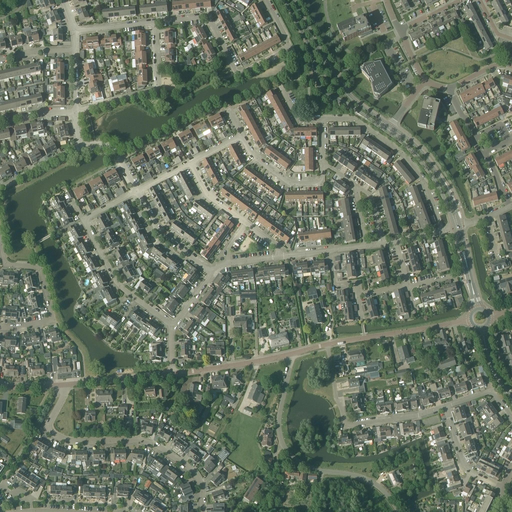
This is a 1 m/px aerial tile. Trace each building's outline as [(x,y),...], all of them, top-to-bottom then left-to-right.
[(41,14),(44,13),(50,10),(49,7),(54,6),(52,0),(43,4),(45,9),(40,11),(41,14)] [(494,9),(500,6),(497,0),(491,3),(494,9)] [(409,3),(402,6),(405,12),(411,8),(409,3)] [(77,11),(79,17),(88,13),(86,8),(88,7),(87,4),(81,7),(82,10),(77,11)] [(250,8),(253,13),(260,9),(257,4),(250,8)] [(467,13),(474,10),(471,4),(464,8),(467,13)] [(497,14),(503,11),(500,6),(494,9),(497,14)] [(260,9),(253,13),(255,18),(262,14),(260,9)] [(50,20),(58,16),(56,11),(51,13),(50,10),(44,13),(45,16),(48,15),(50,20)] [(219,19),(226,15),(223,10),(216,14),(219,19)] [(469,19),(476,15),(474,10),(467,13),(469,19)] [(455,11),(450,14),(453,21),(459,18),(455,11)] [(500,20),(505,17),(503,11),(497,14),(500,20)] [(88,13),(79,17),(81,22),(86,20),(87,23),(94,20),(92,17),(90,18),(88,13)] [(262,14),(255,18),(258,23),(265,19),(262,14)] [(453,21),(450,14),(445,17),(448,23),(453,21)] [(221,24),(228,20),(226,15),(219,19),(221,24)] [(476,15),(469,19),(470,19),(471,18),(473,24),(479,21),(476,15)] [(49,29),(56,27),(55,24),(60,22),(58,16),(50,20),(52,25),(48,26),(49,29)] [(448,23),(445,17),(440,19),(443,26),(448,23)] [(500,20),(502,25),(503,25),(508,22),(505,17),(500,20)] [(265,19),(258,23),(260,28),(268,24),(265,19)] [(341,30),(348,47),(373,36),(366,19),(341,30)] [(443,26),(440,19),(435,22),(438,29),(443,26)] [(224,28),(231,25),(228,20),(221,24),(224,28)] [(476,29),(482,26),(479,21),(473,24),(476,29)] [(438,29),(435,22),(430,25),(433,31),(438,29)] [(226,33),(234,29),(231,25),(224,28),(226,33)] [(433,31),(430,25),(424,27),(428,34),(433,31)] [(479,34),(485,31),(482,26),(476,29),(479,34)] [(53,37),(62,37),(62,31),(57,31),(56,27),(49,29),(49,31),(53,31),(53,37)] [(198,37),(204,34),(202,28),(199,30),(197,27),(194,29),(192,30),(193,33),(195,32),(198,37)] [(428,34),(424,27),(419,30),(423,36),(428,34)] [(165,39),(173,39),(176,39),(176,33),(175,33),(174,29),(166,30),(168,30),(168,33),(165,33),(165,39)] [(229,38),(236,34),(234,29),(226,33),(229,38)] [(34,43),(34,44),(39,42),(39,41),(38,38),(41,37),(39,30),(37,31),(36,30),(34,31),(34,33),(32,34),(34,43)] [(423,36),(419,30),(414,32),(418,39),(423,36)] [(34,43),(32,34),(31,31),(23,33),(24,41),(27,40),(28,44),(34,43)] [(480,40),(487,37),(485,31),(479,34),(481,39),(480,40)] [(135,42),(146,41),(145,35),(144,35),(144,32),(136,32),(136,35),(134,35),(135,42)] [(418,39),(414,32),(409,35),(412,42),(418,39)] [(24,41),(23,33),(22,33),(23,34),(20,34),(20,37),(15,38),(17,46),(22,45),(21,42),(24,41)] [(202,45),(206,43),(205,40),(207,39),(204,34),(198,37),(194,39),(197,44),(199,43),(200,46),(202,45)] [(229,38),(231,43),(239,39),(238,38),(236,34),(229,38)] [(6,37),(8,45),(11,44),(11,48),(17,46),(15,38),(14,35),(6,37)] [(110,37),(112,48),(111,45),(115,44),(115,47),(122,46),(121,37),(121,39),(117,39),(116,36),(110,37)] [(277,36),(272,38),(276,46),(281,43),(277,36)] [(53,37),(53,42),(50,42),(50,45),(57,45),(57,42),(62,42),(62,37),(53,37)] [(110,37),(104,37),(105,41),(102,41),(102,47),(106,47),(106,48),(112,48),(110,37)] [(483,46),(490,42),(487,37),(480,40),(483,46)] [(102,47),(102,41),(99,41),(98,38),(92,39),(93,46),(94,49),(97,49),(97,48),(102,47)] [(276,46),(272,38),(267,41),(271,48),(276,46)] [(93,46),(92,39),(86,39),(87,41),(83,41),(84,50),(90,49),(90,47),(93,46)] [(176,39),(173,39),(165,39),(165,45),(168,45),(168,48),(175,48),(175,45),(176,45),(176,39)] [(146,41),(135,42),(135,51),(143,50),(143,47),(146,47),(146,41)] [(271,48),(267,41),(262,43),(266,51),(271,48)] [(483,46),(486,51),(493,48),(490,42),(483,46)] [(206,53),(213,49),(210,44),(207,45),(206,43),(202,45),(200,46),(201,49),(203,48),(206,53)] [(266,51),(262,43),(258,46),(261,53),(266,51)] [(261,53),(258,46),(253,48),(257,56),(261,53)] [(175,48),(168,48),(169,51),(166,51),(166,57),(174,57),(177,57),(177,51),(175,51),(175,48)] [(257,56),(253,48),(248,51),(252,58),(257,56)] [(213,50),(213,49),(206,53),(202,55),(204,61),(207,59),(209,62),(214,59),(213,56),(216,55),(215,53),(215,52),(214,50),(213,50)] [(136,60),(146,59),(146,53),(143,53),(143,50),(135,51),(136,60)] [(252,58),(248,51),(243,53),(247,61),(252,58)] [(247,61),(243,53),(238,56),(242,63),(247,61)] [(177,57),(174,57),(166,57),(166,63),(169,63),(169,66),(176,66),(176,63),(177,63),(177,57)] [(56,70),(63,70),(63,64),(62,64),(62,59),(51,60),(51,64),(50,65),(50,69),(50,70),(56,70)] [(136,69),(144,68),(144,65),(147,65),(146,59),(136,60),(136,69)] [(85,73),(86,72),(94,70),(93,67),(96,66),(94,61),(87,61),(88,66),(84,67),(85,73)] [(375,64),(364,66),(364,67),(363,70),(363,69),(363,70),(362,72),(362,73),(369,81),(370,80),(371,80),(374,84),(372,85),(371,85),(374,96),(375,96),(377,96),(377,97),(377,96),(380,97),(380,98),(388,90),(392,86),(392,85),(392,86),(390,83),(391,82),(388,76),(388,74),(387,72),(386,72),(383,66),(382,67),(381,64),(375,65),(375,64)] [(139,71),(139,77),(147,77),(147,71),(144,71),(144,68),(136,69),(137,68),(137,72),(139,71)] [(92,80),(98,79),(102,78),(101,75),(95,76),(94,70),(86,72),(85,73),(86,79),(91,77),(92,80)] [(54,85),(61,85),(61,82),(64,82),(64,76),(56,76),(56,82),(54,82),(54,85)] [(508,85),(511,78),(505,76),(502,83),(508,85)] [(147,77),(139,77),(138,77),(138,86),(139,86),(142,86),(145,86),(145,83),(147,83),(147,77)] [(91,90),(101,87),(99,82),(103,81),(102,78),(98,79),(92,80),(92,83),(89,84),(91,90)] [(120,91),(126,89),(125,86),(129,86),(127,79),(124,80),(123,79),(118,80),(118,83),(120,91)] [(492,80),(486,83),(490,89),(495,87),(492,80)] [(120,91),(118,83),(113,85),(112,83),(109,84),(110,86),(113,85),(114,92),(120,91)] [(486,83),(481,85),(484,91),(485,92),(490,89),(486,83)] [(53,94),(64,94),(64,88),(61,88),(61,85),(54,85),(53,85),(53,94)] [(485,92),(484,91),(481,85),(470,91),(474,99),(476,98),(477,100),(484,96),(483,94),(485,93),(485,92)] [(91,90),(92,96),(95,95),(96,98),(103,96),(102,93),(101,87),(91,90)] [(269,100),(276,96),(273,91),(266,95),(269,100)] [(474,99),(470,91),(465,94),(459,96),(464,104),(466,103),(467,105),(474,102),(473,100),(474,99)] [(64,100),(64,94),(53,94),(53,100),(53,106),(61,106),(61,100),(64,100)] [(271,105),(278,101),(277,98),(276,96),(269,100),(271,105)] [(425,100),(418,127),(426,129),(434,130),(440,103),(425,100)] [(274,109),(281,106),(280,104),(278,101),(271,105),(274,109)] [(240,115),(248,111),(245,106),(238,110),(240,113),(239,113),(240,115)] [(276,114),(284,110),(281,106),(274,109),(276,114)] [(500,108),(495,110),(498,117),(504,114),(500,108)] [(279,119),(286,115),(284,110),(276,114),(279,119)] [(498,117),(495,110),(489,113),(493,120),(498,117)] [(243,120),(251,116),(248,111),(240,115),(241,117),(242,117),(243,120)] [(493,120),(489,113),(484,116),(488,123),(493,120)] [(219,115),(214,118),(218,126),(223,123),(219,115)] [(282,124),(289,120),(286,115),(279,119),(282,124)] [(245,125),(253,121),(251,116),(243,120),(245,122),(244,123),(245,125)] [(488,123),(484,116),(479,119),(482,125),(488,123)] [(218,126),(214,118),(208,120),(212,129),(218,126)] [(482,125),(479,119),(473,121),(477,128),(482,125)] [(284,128),(291,125),(289,120),(282,124),(284,128)] [(249,129),(256,125),(253,121),(245,125),(246,127),(247,126),(249,129)] [(453,130),(459,127),(456,121),(450,125),(453,130)] [(38,135),(47,133),(45,127),(42,128),(41,123),(36,124),(38,135)] [(204,123),(199,125),(203,134),(209,131),(204,123)] [(38,135),(36,124),(30,125),(31,130),(29,131),(30,137),(33,137),(33,136),(38,135)] [(60,134),(69,132),(68,126),(63,127),(63,124),(55,126),(55,129),(57,129),(58,134),(60,134)] [(203,134),(199,125),(193,128),(198,137),(203,134)] [(250,134),(258,130),(256,125),(249,129),(250,132),(249,132),(250,134)] [(291,125),(284,128),(287,133),(290,131),(291,134),(295,133),(295,130),(294,130),(291,125)] [(30,137),(29,131),(26,131),(25,126),(19,128),(21,136),(26,135),(27,138),(30,137)] [(455,136),(462,132),(459,127),(453,130),(455,136)] [(12,134),(13,141),(16,140),(16,139),(19,139),(18,137),(21,136),(19,128),(14,129),(15,134),(12,134)] [(3,132),(4,140),(10,139),(10,142),(13,141),(12,134),(9,135),(8,130),(3,132)] [(189,130),(184,133),(188,142),(191,140),(193,144),(197,142),(195,138),(194,138),(189,130)] [(254,139),(261,135),(258,130),(250,134),(251,136),(252,136),(254,139)] [(300,138),(300,130),(295,130),(295,133),(291,134),(290,138),(300,138)] [(60,134),(57,134),(59,143),(67,141),(66,138),(70,137),(69,132),(60,134)] [(455,136),(458,141),(459,140),(465,137),(462,132),(455,136)] [(188,142),(184,133),(178,136),(183,144),(188,142)] [(47,145),(51,153),(56,150),(54,146),(56,144),(52,135),(49,136),(52,143),(47,145)] [(255,144),(263,140),(261,135),(254,139),(255,141),(254,142),(255,144)] [(465,137),(459,140),(458,141),(457,142),(458,144),(456,145),(459,152),(461,151),(462,153),(464,152),(470,149),(468,144),(471,143),(469,140),(467,142),(465,137)] [(367,148),(371,141),(366,138),(362,145),(367,148)] [(172,140),(167,143),(171,151),(172,153),(177,151),(175,148),(177,148),(176,146),(178,145),(176,142),(174,143),(172,140)] [(265,148),(267,145),(266,145),(263,140),(255,144),(256,146),(257,145),(259,148),(262,146),(265,148)] [(372,152),(376,145),(371,141),(367,148),(372,152)] [(168,152),(171,151),(167,143),(161,145),(165,153),(164,154),(166,158),(170,156),(168,152)] [(51,153),(47,145),(42,148),(41,145),(38,146),(41,152),(44,151),(46,155),(51,153)] [(227,155),(238,150),(235,145),(227,149),(229,152),(226,153),(227,155)] [(265,148),(261,153),(264,155),(264,153),(267,155),(266,156),(268,158),(274,150),(267,145),(265,148)] [(377,155),(381,148),(376,145),(372,152),(377,155)] [(31,150),(32,153),(36,161),(41,158),(39,154),(41,152),(38,146),(34,149),(34,151),(32,152),(31,150)] [(157,148),(152,150),(156,159),(162,156),(157,148)] [(382,158),(386,152),(381,148),(377,155),(382,158)] [(23,154),(26,160),(29,159),(32,164),(37,162),(36,161),(32,153),(31,150),(30,150),(31,151),(26,153),(23,154)] [(156,159),(152,150),(146,153),(151,162),(156,159)] [(232,159),(241,154),(238,150),(227,155),(228,157),(231,156),(232,159)] [(274,150),(268,158),(270,159),(271,158),(273,160),(278,154),(274,150)] [(333,159),(338,162),(343,156),(337,152),(333,159)] [(382,158),(386,162),(386,163),(389,165),(392,160),(389,158),(391,155),(386,152),(382,158)] [(23,154),(21,156),(22,159),(17,161),(21,169),(26,166),(24,162),(26,160),(23,154)] [(232,165),(243,159),(241,154),(232,159),(234,162),(231,163),(232,165)] [(278,154),(273,160),(276,162),(275,163),(277,164),(282,157),(278,154)] [(509,161),(506,154),(500,157),(504,164),(509,161)] [(143,155),(137,158),(141,167),(147,164),(143,155)] [(471,170),(472,169),(479,166),(477,162),(479,160),(478,158),(475,159),(473,155),(467,158),(466,159),(465,159),(466,161),(464,162),(468,169),(470,168),(471,170)] [(343,156),(338,162),(343,166),(347,159),(343,156)] [(282,167),(287,160),(282,157),(277,164),(279,166),(279,165),(282,167)] [(504,164),(500,157),(495,160),(498,167),(504,164)] [(22,170),(21,169),(17,161),(16,158),(8,162),(11,168),(14,167),(17,172),(22,170)] [(141,167),(137,158),(132,161),(136,169),(141,167)] [(204,167),(215,162),(214,160),(212,161),(210,158),(202,162),(204,167)] [(232,165),(233,166),(236,165),(237,168),(246,164),(243,159),(232,165)] [(347,159),(343,166),(348,169),(352,162),(347,159)] [(362,163),(369,167),(371,163),(364,159),(362,163)] [(287,160),(282,167),(284,168),(284,169),(286,171),(291,163),(287,160)] [(397,171),(403,166),(399,161),(393,166),(397,171)] [(1,166),(6,177),(7,178),(12,175),(9,170),(11,168),(8,162),(1,166)] [(207,172),(215,168),(213,165),(216,164),(215,162),(204,167),(207,172)] [(352,162),(348,169),(353,173),(358,166),(352,162)] [(401,176),(407,171),(403,166),(397,171),(401,176)] [(475,174),(482,171),(479,166),(472,169),(475,174)] [(245,180),(252,170),(248,167),(242,174),(245,176),(243,178),(245,180)] [(355,176),(360,180),(365,173),(366,170),(361,167),(355,176)] [(373,172),(380,177),(383,172),(376,167),(373,172)] [(209,177),(220,171),(219,170),(217,171),(215,168),(207,172),(209,177)] [(115,170),(110,173),(114,181),(116,184),(121,181),(115,170)] [(251,181),(257,173),(252,170),(245,180),(247,181),(248,179),(251,181)] [(212,182),(222,176),(220,177),(218,174),(221,173),(220,171),(209,177),(212,182)] [(405,180),(411,175),(407,171),(401,176),(405,180)] [(475,174),(478,180),(485,176),(482,171),(475,174)] [(179,181),(187,177),(184,172),(176,176),(179,181)] [(114,181),(110,173),(104,176),(109,184),(114,181)] [(254,186),(261,176),(257,173),(251,181),(254,183),(252,185),(254,186)] [(365,173),(360,180),(365,183),(370,176),(365,173)] [(405,180),(409,185),(415,180),(411,175),(405,180)] [(223,178),(222,176),(212,182),(214,187),(223,182),(221,179),(223,178)] [(260,187),(265,180),(261,176),(254,186),(255,187),(257,185),(260,187)] [(370,176),(365,183),(370,186),(375,180),(370,176)] [(181,186),(189,182),(187,177),(179,181),(181,186)] [(100,178),(94,181),(99,189),(103,187),(104,190),(108,189),(105,184),(104,185),(100,178)] [(262,192),(270,183),(265,180),(260,187),(262,189),(261,191),(262,192)] [(375,180),(370,186),(375,190),(380,183),(375,180)] [(99,189),(94,181),(89,184),(93,192),(99,189)] [(339,191),(344,184),(341,181),(340,182),(339,181),(337,183),(335,181),(331,187),(333,189),(333,190),(338,193),(339,191)] [(184,191),(192,186),(189,182),(181,186),(184,191)] [(268,194),(274,186),(270,183),(262,192),(264,194),(266,192),(268,194)] [(344,184),(339,191),(344,194),(343,196),(346,198),(350,192),(347,190),(349,188),(347,187),(348,186),(344,184)] [(85,186),(79,189),(84,197),(89,195),(85,186)] [(194,191),(192,186),(184,191),(186,196),(194,191)] [(224,197),(231,188),(230,186),(228,189),(225,186),(220,194),(224,197)] [(271,199),(278,189),(274,186),(268,194),(271,196),(269,198),(271,199)] [(411,196),(419,193),(416,187),(413,188),(412,186),(406,189),(408,193),(410,192),(411,196)] [(151,196),(159,192),(156,187),(148,191),(151,196)] [(229,200),(234,193),(231,191),(233,189),(231,188),(224,197),(229,200)] [(378,190),(380,196),(387,194),(386,188),(378,190)] [(84,197),(79,189),(74,192),(78,200),(84,197)] [(271,199),(273,200),(274,198),(277,200),(283,193),(278,189),(271,199)] [(194,191),(186,196),(189,200),(197,196),(194,191)] [(153,201),(161,196),(159,192),(151,196),(153,201)] [(233,204),(240,194),(238,193),(237,195),(234,193),(229,200),(233,204)] [(414,201),(421,199),(419,193),(411,196),(414,201)] [(490,195),(492,202),(498,200),(496,193),(490,195)] [(237,207),(243,199),(240,197),(242,195),(240,194),(233,204),(237,207)] [(156,205),(164,201),(161,196),(153,201),(156,205)] [(56,211),(57,210),(64,207),(62,203),(65,202),(62,197),(54,201),(56,206),(55,207),(57,210),(56,211)] [(242,210),(249,201),(247,199),(246,201),(243,199),(237,207),(242,210)] [(414,207),(420,205),(423,204),(421,199),(414,201),(416,207),(414,207)] [(158,210),(167,206),(164,201),(156,205),(158,210)] [(197,211),(203,204),(198,201),(193,208),(197,211)] [(246,213),(251,206),(249,204),(250,202),(249,201),(242,210),(246,213)] [(126,213),(133,209),(130,204),(129,205),(128,202),(118,207),(119,210),(123,208),(126,213)] [(202,215),(207,207),(203,204),(197,211),(202,215)] [(423,204),(420,205),(414,207),(415,210),(413,210),(416,218),(418,217),(418,219),(424,217),(427,216),(423,204)] [(161,215),(169,211),(167,206),(158,210),(161,215)] [(250,217),(257,207),(256,206),(254,208),(251,206),(246,213),(250,217)] [(64,207),(57,210),(56,211),(61,219),(71,213),(68,208),(66,209),(64,207)] [(206,218),(211,211),(207,207),(202,215),(206,218)] [(250,217),(255,220),(260,212),(257,210),(259,208),(257,207),(250,217)] [(133,209),(126,213),(123,214),(125,219),(127,218),(129,221),(134,218),(133,215),(136,214),(133,209)] [(164,220),(172,216),(169,211),(161,215),(164,220)] [(216,214),(211,211),(206,218),(210,221),(216,214)] [(71,213),(61,219),(63,218),(65,222),(63,223),(65,226),(63,227),(63,228),(75,222),(73,218),(71,213)] [(97,222),(100,227),(107,223),(110,221),(106,214),(98,218),(99,221),(97,222)] [(261,224),(266,217),(268,215),(266,214),(265,216),(262,214),(256,221),(261,224)] [(174,220),(172,216),(164,220),(166,225),(174,220)] [(427,216),(424,217),(418,219),(419,221),(417,222),(420,229),(422,228),(423,230),(431,227),(427,216)] [(496,219),(500,230),(508,228),(508,226),(510,225),(508,218),(506,218),(505,216),(496,219)] [(265,228),(272,218),(271,217),(269,219),(266,217),(261,224),(265,228)] [(131,230),(141,224),(138,219),(136,221),(134,218),(129,221),(130,224),(128,225),(131,230)] [(265,228),(269,231),(275,223),(272,221),(274,219),(272,218),(265,228)] [(344,219),(342,219),(343,222),(341,222),(342,230),(344,229),(345,231),(353,230),(351,218),(344,219)] [(227,221),(224,225),(231,231),(233,229),(232,228),(234,226),(227,221)] [(170,229),(175,232),(180,225),(176,222),(170,229)] [(110,228),(107,223),(100,227),(102,232),(105,230),(106,233),(112,230),(110,227),(110,228)] [(275,223),(269,231),(274,234),(281,224),(279,223),(278,225),(275,223)] [(141,224),(131,230),(134,228),(136,233),(135,233),(137,236),(143,233),(141,230),(144,229),(141,224)] [(278,237),(284,230),(281,228),(282,226),(281,224),(274,234),(278,237)] [(70,232),(73,236),(81,232),(78,227),(77,228),(76,227),(75,225),(68,229),(69,232),(70,232)] [(180,225),(175,232),(179,235),(185,228),(180,225)] [(231,231),(224,225),(221,230),(227,235),(229,232),(230,233),(231,231)] [(184,239),(189,231),(185,228),(179,235),(184,239)] [(508,228),(500,230),(503,242),(509,240),(511,239),(511,237),(511,232),(511,229),(509,230),(508,228)] [(397,229),(390,231),(391,237),(398,235),(397,229)] [(108,242),(115,238),(113,233),(112,230),(106,233),(108,236),(105,237),(108,242)] [(227,235),(221,230),(218,234),(225,240),(228,235),(227,235)] [(282,241),(289,231),(288,230),(286,232),(284,230),(278,237),(282,241)] [(353,230),(345,231),(345,233),(343,234),(344,241),(346,241),(347,243),(356,242),(353,230)] [(188,242),(193,235),(189,231),(184,239),(188,242)] [(289,231),(282,241),(287,244),(292,236),(290,234),(291,232),(289,231)] [(81,232),(73,236),(75,241),(74,242),(76,245),(82,241),(80,239),(84,237),(81,232)] [(143,233),(137,236),(138,239),(139,239),(142,243),(139,245),(142,243),(149,239),(146,234),(144,236),(143,233)] [(225,240),(218,234),(214,238),(222,244),(225,240)] [(193,235),(188,242),(192,245),(198,238),(193,235)] [(115,238),(108,242),(110,247),(113,246),(114,248),(120,245),(119,242),(118,243),(115,238)] [(222,244),(214,238),(211,243),(219,248),(220,247),(219,246),(221,243),(222,244)] [(149,239),(142,243),(139,245),(141,250),(143,249),(146,253),(151,248),(149,246),(152,244),(149,239)] [(511,241),(511,239),(509,240),(503,242),(506,254),(511,252),(511,241)] [(82,241),(76,245),(74,245),(78,253),(89,247),(86,243),(83,244),(82,241)] [(219,248),(211,243),(208,247),(214,252),(216,249),(217,250),(219,248)] [(154,259),(156,256),(161,249),(156,246),(153,250),(151,248),(146,253),(149,255),(149,257),(154,259)] [(89,247),(78,253),(82,261),(84,260),(90,257),(89,254),(92,252),(89,247)] [(214,252),(208,247),(205,251),(212,257),(213,255),(212,254),(214,252)] [(115,255),(117,260),(125,256),(122,251),(123,251),(122,248),(116,251),(117,254),(115,255)] [(408,256),(416,254),(415,248),(407,250),(408,256)] [(156,256),(154,259),(157,263),(159,262),(161,264),(166,257),(164,255),(165,253),(161,249),(156,256)] [(212,257),(205,251),(201,256),(208,261),(210,258),(211,259),(212,257)] [(376,266),(379,266),(385,264),(382,252),(373,254),(374,257),(372,257),(374,265),(376,264),(376,266)] [(438,261),(441,260),(446,258),(445,253),(438,255),(439,260),(438,260),(438,261)] [(125,256),(117,260),(120,265),(122,264),(124,266),(130,263),(128,260),(127,261),(125,256)] [(168,269),(170,266),(175,260),(170,256),(169,259),(166,257),(161,264),(168,269)] [(90,257),(84,260),(86,263),(87,262),(89,267),(97,263),(95,258),(92,259),(90,257)] [(441,260),(438,261),(438,263),(436,263),(438,271),(440,270),(441,272),(450,270),(446,258),(441,260)] [(499,261),(502,270),(509,268),(507,259),(499,261)] [(175,260),(170,266),(174,270),(173,270),(176,272),(179,268),(180,267),(177,265),(179,263),(175,260)] [(130,263),(124,266),(125,269),(123,270),(125,275),(135,270),(134,266),(134,263),(133,261),(130,263)] [(492,273),(502,270),(499,261),(490,264),(492,273)] [(320,275),(320,272),(319,262),(313,263),(313,266),(310,266),(311,273),(315,273),(315,275),(316,276),(320,275)] [(320,272),(328,271),(328,264),(324,265),(324,262),(319,262),(320,272)] [(97,263),(89,267),(92,272),(91,272),(92,275),(95,274),(93,271),(100,268),(97,263)] [(303,274),(301,264),(296,265),(296,268),(293,268),(294,275),(303,274)] [(311,273),(310,266),(307,267),(307,264),(301,264),(303,274),(311,273)] [(280,277),(281,277),(289,276),(288,269),(285,269),(285,266),(279,267),(280,277)] [(419,266),(412,268),(413,274),(421,272),(419,266)] [(190,270),(186,274),(195,281),(199,277),(197,275),(198,272),(193,268),(191,271),(190,270)] [(154,274),(160,279),(164,274),(157,269),(154,274)] [(264,279),(263,269),(258,270),(258,273),(255,273),(256,280),(264,279)] [(135,270),(125,275),(128,280),(131,279),(132,281),(138,278),(136,276),(138,275),(136,270),(135,270)] [(95,274),(92,275),(94,278),(95,278),(97,282),(105,278),(103,273),(100,275),(98,272),(95,274)] [(2,286),(8,286),(9,274),(3,273),(3,276),(0,276),(0,282),(2,283),(2,286)] [(221,275),(218,280),(226,286),(226,285),(227,287),(230,283),(229,282),(231,279),(230,278),(231,276),(227,273),(226,275),(225,275),(223,277),(221,275)] [(9,274),(8,286),(8,285),(14,285),(14,284),(17,284),(17,277),(14,277),(14,274),(9,274)] [(195,281),(186,274),(183,278),(185,280),(183,282),(188,286),(190,284),(192,285),(195,281)] [(26,279),(27,285),(35,283),(34,277),(31,278),(31,275),(24,276),(25,280),(26,279)] [(381,278),(383,284),(390,281),(388,275),(381,278)] [(105,278),(97,282),(97,283),(96,284),(98,288),(97,288),(96,289),(95,290),(96,292),(97,293),(109,286),(107,283),(108,283),(105,278)] [(139,288),(143,291),(148,284),(144,281),(145,280),(142,278),(137,284),(140,286),(139,288)] [(511,278),(500,282),(502,289),(503,289),(504,295),(508,294),(511,292),(511,286),(511,278)] [(226,286),(218,280),(214,284),(217,286),(215,288),(220,292),(226,286)] [(188,286),(183,282),(181,285),(179,284),(176,288),(178,290),(185,295),(189,290),(186,289),(188,286)] [(35,283),(27,285),(28,290),(27,290),(28,293),(34,292),(34,289),(37,288),(35,283)] [(148,284),(143,291),(148,294),(149,292),(152,294),(156,288),(153,287),(148,284)] [(449,286),(451,294),(452,298),(462,295),(459,285),(456,286),(455,284),(449,286)] [(449,286),(443,287),(444,290),(445,295),(446,295),(451,294),(449,286)] [(100,292),(104,300),(106,299),(114,294),(111,289),(111,290),(109,287),(100,292)] [(185,295),(178,290),(176,288),(171,295),(178,300),(180,298),(182,299),(185,295)] [(220,292),(215,288),(213,291),(211,289),(207,293),(215,299),(220,292)] [(394,293),(396,299),(403,296),(402,290),(394,293)] [(444,290),(438,291),(440,299),(446,298),(446,295),(445,295),(444,290)] [(215,299),(207,293),(204,298),(214,305),(215,303),(213,302),(215,299)] [(426,295),(429,302),(429,303),(429,304),(429,305),(435,303),(432,293),(426,295)] [(114,294),(106,299),(104,300),(106,299),(108,303),(106,304),(108,307),(117,302),(116,300),(117,299),(114,294)] [(40,303),(39,298),(36,299),(35,295),(29,297),(29,300),(29,301),(28,302),(28,303),(29,306),(32,305),(40,303)] [(178,300),(171,295),(169,297),(171,299),(168,304),(175,309),(178,304),(176,302),(178,300)] [(429,302),(426,295),(420,296),(423,306),(429,305),(429,304),(429,303),(429,302)] [(214,305),(204,298),(201,302),(209,308),(211,305),(212,306),(214,305)] [(366,302),(367,308),(375,306),(373,300),(366,302)] [(314,307),(318,325),(323,323),(320,309),(321,309),(326,308),(325,301),(320,302),(321,306),(320,306),(314,307)] [(40,303),(32,305),(33,310),(32,311),(33,314),(39,313),(38,310),(41,309),(40,303)] [(175,309),(168,304),(165,308),(164,307),(162,310),(167,314),(169,311),(172,313),(175,309)] [(10,319),(11,307),(5,307),(5,309),(2,309),(2,316),(5,316),(5,319),(10,319)] [(10,319),(16,320),(16,317),(19,317),(20,310),(17,310),(17,308),(11,307),(10,319)] [(88,311),(82,307),(79,311),(85,315),(88,311)] [(197,312),(205,318),(208,320),(214,313),(205,307),(203,309),(201,308),(197,312)] [(318,325),(314,307),(305,309),(307,319),(311,318),(313,326),(318,325)] [(407,308),(399,310),(396,311),(397,317),(408,314),(407,308)] [(132,324),(133,325),(135,322),(141,314),(136,311),(134,314),(131,312),(127,318),(129,320),(129,321),(130,322),(130,323),(131,324),(132,324)] [(116,317),(111,314),(110,316),(106,313),(106,312),(101,319),(105,323),(104,323),(105,325),(108,328),(110,325),(116,317)] [(205,318),(197,312),(194,317),(196,318),(195,321),(200,325),(203,322),(204,323),(206,320),(205,319),(205,318)] [(377,312),(369,314),(370,320),(378,318),(377,312)] [(145,317),(141,314),(135,322),(140,325),(139,326),(142,328),(140,329),(141,329),(146,322),(143,320),(145,317)] [(116,317),(110,325),(115,328),(114,329),(117,331),(122,323),(120,321),(116,317)] [(235,328),(243,328),(243,325),(247,325),(247,319),(235,320),(235,328)] [(243,328),(243,334),(251,334),(251,319),(247,319),(247,325),(243,325),(243,328)] [(145,323),(141,329),(147,334),(149,332),(155,324),(150,321),(148,325),(145,323)] [(200,325),(195,321),(193,323),(190,321),(187,326),(195,332),(200,325)] [(155,324),(149,332),(147,334),(148,334),(149,332),(154,335),(153,336),(156,338),(161,330),(159,329),(159,328),(155,324)] [(195,332),(187,326),(184,330),(186,332),(184,334),(190,339),(195,332)] [(128,336),(131,338),(134,332),(129,329),(124,338),(126,340),(128,336)] [(261,331),(258,332),(259,339),(266,337),(265,331),(264,329),(261,330),(261,331)] [(54,330),(49,331),(52,343),(52,342),(56,341),(57,339),(60,338),(58,332),(58,330),(55,331),(54,330)] [(52,343),(49,331),(44,332),(44,335),(41,335),(43,345),(47,344),(47,343),(46,340),(51,339),(52,343)] [(435,345),(448,342),(445,331),(439,332),(441,338),(434,340),(435,345)] [(277,334),(280,347),(289,345),(286,332),(277,334)] [(35,334),(29,335),(31,344),(32,346),(36,345),(37,343),(40,343),(38,336),(35,337),(35,334)] [(280,347),(277,334),(269,337),(272,349),(280,347)] [(32,346),(31,344),(29,335),(24,337),(24,339),(21,340),(22,342),(20,343),(20,348),(22,348),(23,346),(26,346),(26,347),(27,348),(32,346)] [(499,338),(502,349),(506,348),(507,354),(511,352),(511,347),(511,346),(510,346),(508,340),(511,339),(510,335),(507,336),(499,338)] [(4,346),(10,346),(10,338),(5,338),(5,341),(2,340),(1,347),(4,347),(4,346)] [(10,338),(10,346),(10,350),(15,350),(15,348),(18,348),(19,342),(16,341),(16,338),(10,338)] [(460,341),(465,353),(471,351),(469,346),(471,345),(469,339),(467,340),(466,339),(460,341)] [(181,346),(181,351),(191,351),(191,342),(184,343),(184,346),(181,346)] [(450,348),(448,342),(435,345),(438,354),(443,353),(442,350),(450,348)] [(152,347),(153,353),(162,352),(162,347),(161,347),(160,344),(151,344),(151,348),(152,347)] [(210,357),(216,356),(216,346),(207,347),(207,354),(210,354),(210,357)] [(216,346),(216,356),(222,356),(221,353),(225,353),(224,346),(216,346)] [(398,349),(401,361),(409,359),(406,347),(398,349)] [(362,350),(348,353),(350,364),(364,361),(362,350)] [(191,351),(181,351),(182,357),(185,357),(185,360),(192,360),(191,351)] [(162,352),(153,353),(153,358),(152,358),(152,361),(161,361),(161,358),(162,358),(162,352)] [(64,373),(63,365),(57,365),(57,358),(52,359),(53,366),(53,368),(57,367),(57,374),(64,373)] [(440,362),(440,363),(436,364),(438,371),(456,365),(454,358),(440,362)] [(11,376),(12,367),(8,367),(8,364),(3,364),(4,360),(1,360),(0,367),(3,367),(5,367),(5,371),(3,371),(3,373),(5,373),(5,376),(11,376)] [(38,376),(37,367),(33,367),(32,364),(29,364),(29,361),(26,361),(26,368),(29,368),(30,374),(31,374),(31,376),(38,376)] [(64,373),(71,373),(71,370),(73,370),(73,371),(76,371),(76,363),(73,363),(73,364),(70,364),(63,365),(64,373)] [(378,363),(366,365),(368,373),(379,371),(378,363)] [(44,366),(37,367),(38,376),(45,375),(44,372),(47,372),(47,373),(50,373),(49,365),(46,366),(44,366)] [(19,368),(12,367),(11,376),(18,376),(18,374),(21,374),(21,375),(24,376),(25,368),(21,368),(19,368)] [(396,372),(397,373),(398,378),(407,376),(406,370),(396,372)] [(241,373),(237,373),(237,374),(233,375),(232,376),(232,380),(231,380),(232,385),(242,384),(241,373)] [(481,378),(476,380),(479,388),(484,386),(483,381),(485,380),(483,373),(480,373),(481,378)] [(466,378),(468,384),(471,383),(473,390),(479,388),(476,380),(472,381),(470,377),(466,378)] [(462,393),(460,385),(455,386),(454,382),(453,382),(452,378),(450,379),(451,383),(450,383),(452,389),(455,388),(457,395),(462,393)] [(468,384),(466,378),(462,379),(464,384),(460,385),(462,393),(468,391),(466,385),(468,384)] [(358,379),(348,381),(350,389),(358,388),(359,391),(365,390),(364,383),(359,384),(358,379)] [(452,389),(450,383),(446,384),(446,386),(444,387),(444,390),(443,390),(446,398),(451,397),(449,390),(452,389)] [(189,397),(202,399),(202,395),(197,394),(198,385),(191,384),(189,397)] [(254,385),(248,399),(260,405),(264,396),(260,394),(263,388),(254,385)] [(155,388),(145,389),(145,396),(149,396),(149,397),(152,397),(152,398),(156,397),(155,388)] [(446,398),(443,390),(438,392),(440,400),(446,398)] [(96,404),(104,404),(104,391),(96,391),(96,404)] [(104,391),(104,404),(113,404),(112,391),(104,391)] [(228,402),(233,404),(235,400),(227,395),(227,394),(226,394),(223,399),(224,400),(228,402)] [(432,394),(426,395),(430,405),(433,404),(435,403),(432,394)] [(352,405),(363,404),(361,395),(355,396),(356,399),(352,400),(352,402),(352,405)] [(430,405),(426,395),(419,398),(420,404),(423,403),(424,407),(426,406),(427,406),(430,405)] [(403,411),(401,398),(395,398),(396,401),(393,402),(394,408),(396,407),(397,411),(400,411),(403,411)] [(411,405),(410,399),(402,401),(401,398),(403,411),(406,410),(409,409),(408,406),(411,405)] [(420,404),(419,398),(410,399),(411,405),(411,409),(417,408),(417,404),(420,404)] [(18,399),(17,414),(26,415),(27,400),(18,399)] [(394,408),(393,402),(384,403),(386,413),(389,413),(389,412),(392,412),(391,408),(394,408)] [(386,413),(384,403),(376,405),(376,406),(377,411),(379,410),(380,414),(383,413),(383,414),(386,413)] [(487,414),(494,408),(495,408),(491,403),(487,406),(485,403),(476,409),(479,412),(483,409),(487,414)] [(364,413),(363,404),(352,405),(353,409),(354,411),(357,411),(358,414),(364,413)] [(456,416),(465,414),(463,408),(467,407),(467,404),(461,406),(461,408),(455,411),(456,416)] [(128,406),(119,406),(119,412),(123,412),(123,416),(127,416),(127,412),(128,412),(128,406)] [(208,407),(202,418),(204,419),(210,408),(208,407)] [(484,419),(487,424),(493,420),(491,417),(497,413),(494,408),(487,414),(485,415),(486,418),(484,419)] [(95,412),(86,412),(86,418),(87,418),(87,422),(91,422),(91,417),(95,417),(95,412)] [(466,422),(472,420),(471,418),(467,419),(465,414),(456,416),(458,422),(465,420),(466,422)] [(253,424),(239,418),(234,429),(249,435),(253,424)] [(493,420),(487,424),(489,426),(493,431),(504,422),(500,418),(495,422),(493,420)] [(146,433),(149,420),(148,420),(146,420),(144,421),(141,432),(146,433)] [(149,420),(146,433),(152,434),(154,427),(156,428),(158,422),(149,420)] [(472,420),(466,422),(467,425),(460,427),(462,433),(470,430),(468,424),(473,423),(472,420)] [(23,430),(24,421),(15,421),(14,423),(14,429),(23,430)] [(412,424),(408,425),(409,434),(414,433),(414,434),(418,434),(417,433),(420,432),(420,427),(417,427),(416,422),(412,423),(412,424)] [(163,440),(169,428),(165,426),(164,426),(163,426),(163,425),(161,424),(157,431),(160,433),(158,437),(163,440)] [(409,434),(408,425),(403,426),(403,424),(399,425),(400,430),(397,430),(398,437),(404,436),(404,434),(409,434)] [(433,431),(435,435),(443,433),(442,428),(443,427),(442,424),(431,427),(432,431),(433,431)] [(398,437),(397,430),(394,431),(393,425),(389,426),(390,428),(385,428),(386,437),(391,436),(391,438),(398,437)] [(386,437),(385,428),(380,429),(380,427),(376,428),(377,433),(374,433),(375,440),(381,439),(381,438),(386,437)] [(163,440),(168,442),(172,436),(174,437),(177,432),(174,430),(172,434),(168,431),(169,428),(163,440)] [(174,447),(178,450),(184,442),(185,441),(186,439),(182,436),(181,434),(183,430),(181,429),(178,433),(175,438),(178,441),(174,447)] [(472,436),(470,430),(462,433),(463,438),(470,436),(471,439),(477,437),(478,437),(477,434),(472,436)] [(263,438),(262,446),(270,447),(272,431),(265,431),(264,438),(263,438)] [(362,432),(363,442),(364,445),(364,444),(369,443),(369,441),(372,441),(371,434),(368,435),(368,431),(365,432),(365,431),(362,432)] [(364,445),(363,442),(362,432),(359,432),(359,433),(356,433),(357,437),(354,437),(355,443),(355,446),(364,445)] [(443,433),(435,435),(436,440),(435,440),(436,444),(447,440),(446,437),(445,437),(443,433)] [(10,440),(3,435),(0,439),(7,444),(10,440)] [(341,436),(342,439),(339,439),(340,445),(343,445),(352,444),(351,438),(348,438),(347,435),(341,436)] [(465,443),(467,449),(475,447),(473,441),(478,440),(477,437),(471,439),(472,441),(465,443)] [(40,450),(45,442),(40,439),(38,441),(35,439),(29,449),(35,452),(37,449),(40,450)] [(187,447),(190,449),(193,444),(191,442),(187,443),(185,441),(184,442),(178,450),(183,453),(187,447)] [(46,460),(48,456),(51,449),(48,447),(50,445),(45,442),(40,450),(43,452),(42,457),(46,460)] [(192,460),(198,452),(197,452),(199,449),(193,444),(190,449),(192,451),(188,457),(192,460)] [(442,457),(450,455),(449,450),(450,449),(449,446),(444,447),(443,445),(437,447),(439,453),(440,453),(442,457)] [(57,458),(60,449),(55,447),(54,450),(51,449),(48,456),(46,460),(50,461),(54,457),(57,458)] [(467,449),(469,455),(474,453),(475,456),(481,454),(480,451),(477,452),(475,447),(467,449)] [(66,451),(60,449),(57,458),(62,460),(61,463),(65,464),(68,458),(67,458),(68,455),(65,454),(66,451)] [(225,449),(218,456),(223,461),(230,454),(225,449)] [(131,460),(136,461),(138,451),(132,450),(131,454),(128,454),(128,462),(130,462),(131,460)] [(99,465),(99,461),(99,451),(93,452),(93,455),(90,455),(90,467),(90,463),(93,463),(93,465),(99,465)] [(99,451),(99,461),(104,461),(104,462),(108,462),(108,454),(104,454),(104,451),(99,451)] [(120,461),(119,451),(114,451),(114,454),(111,454),(111,462),(112,464),(114,463),(114,462),(114,461),(120,461)] [(128,462),(128,454),(125,454),(125,451),(119,451),(120,461),(125,461),(125,462),(128,462)] [(136,461),(136,464),(141,465),(142,463),(145,464),(146,456),(143,455),(143,452),(138,451),(136,461)] [(75,462),(81,462),(81,452),(75,452),(75,455),(72,455),(72,461),(71,461),(71,466),(75,466),(75,462)] [(90,467),(90,455),(87,455),(87,452),(81,452),(81,462),(84,462),(86,467),(90,467)] [(202,455),(198,452),(192,460),(196,463),(201,457),(203,459),(207,454),(204,452),(202,455)] [(511,457),(504,453),(501,457),(510,462),(511,458),(511,457)] [(444,469),(446,468),(450,467),(449,464),(454,462),(453,459),(452,459),(450,455),(442,457),(443,462),(442,462),(444,469)] [(155,468),(161,460),(156,457),(154,460),(151,458),(147,464),(150,466),(151,465),(155,468)] [(211,457),(205,463),(205,467),(204,469),(209,474),(215,466),(213,464),(215,461),(211,457)] [(267,457),(264,463),(271,466),(273,460),(267,457)] [(480,470),(485,462),(480,459),(475,468),(480,470)] [(161,474),(165,469),(163,467),(165,464),(161,460),(155,468),(159,471),(158,472),(161,474)] [(485,473),(489,464),(490,462),(487,461),(487,463),(485,462),(480,470),(485,473)] [(490,476),(494,467),(489,464),(485,473),(487,474),(490,476)] [(215,477),(211,481),(214,484),(215,484),(216,485),(216,486),(217,486),(222,481),(223,482),(225,480),(221,476),(222,475),(219,472),(223,468),(220,466),(212,474),(215,477)] [(168,480),(175,471),(170,467),(168,470),(165,469),(161,474),(164,476),(165,475),(169,478),(167,480),(168,480)] [(490,476),(493,478),(494,477),(498,479),(501,473),(498,472),(499,469),(494,467),(490,476)] [(20,481),(25,473),(18,468),(15,473),(17,475),(16,477),(18,478),(17,480),(20,481)] [(449,479),(457,477),(456,472),(457,471),(456,468),(447,471),(446,468),(444,469),(446,475),(447,475),(449,479)] [(388,476),(393,487),(401,483),(398,476),(401,474),(400,470),(396,472),(388,476)] [(179,474),(175,471),(168,480),(175,486),(180,479),(177,477),(179,474)] [(299,472),(286,471),(285,476),(286,476),(285,479),(289,480),(290,476),(296,477),(296,479),(299,480),(299,481),(305,482),(306,473),(300,473),(299,473),(299,472)] [(25,483),(30,476),(25,473),(20,481),(22,483),(23,481),(25,483)] [(29,487),(34,478),(30,476),(25,483),(27,484),(26,486),(29,487)] [(457,477),(449,479),(450,484),(449,484),(450,488),(461,484),(460,481),(459,481),(457,477)] [(29,487),(31,489),(32,487),(34,489),(35,487),(38,488),(39,486),(43,488),(46,482),(43,481),(40,479),(39,481),(34,478),(29,487)] [(256,478),(244,498),(251,502),(252,503),(255,498),(254,497),(263,482),(256,478)] [(157,492),(159,488),(152,484),(150,487),(157,492)] [(182,493),(190,490),(188,484),(182,487),(181,484),(175,486),(177,491),(181,490),(182,493)] [(212,494),(214,498),(215,502),(222,499),(222,500),(225,499),(224,494),(225,494),(225,492),(232,489),(231,484),(217,488),(218,492),(212,494)] [(467,484),(463,492),(468,494),(467,495),(471,497),(476,486),(472,485),(472,486),(467,484)] [(88,499),(89,488),(89,485),(84,485),(84,487),(80,487),(80,494),(83,494),(83,497),(86,497),(86,499),(88,499)] [(123,485),(122,485),(118,485),(117,488),(114,488),(113,494),(116,494),(116,497),(122,498),(123,485)] [(122,498),(127,498),(128,495),(131,495),(131,485),(123,485),(122,485),(123,485),(122,498)] [(55,497),(56,487),(47,486),(47,492),(50,493),(50,495),(52,495),(52,497),(55,497)] [(72,487),(66,487),(66,498),(69,498),(69,496),(71,496),(72,494),(75,494),(75,486),(72,486),(72,487)] [(100,486),(100,489),(99,499),(102,500),(102,498),(105,498),(105,496),(108,496),(110,496),(111,490),(105,489),(105,487),(100,486)] [(493,500),(496,492),(491,489),(489,492),(486,491),(484,496),(493,500)] [(139,503),(144,495),(137,490),(133,495),(136,497),(134,500),(139,503)] [(182,493),(183,496),(180,498),(182,503),(188,500),(187,498),(192,495),(190,490),(182,493)] [(139,503),(143,506),(145,503),(148,505),(151,500),(144,495),(139,503)] [(493,500),(484,496),(482,500),(491,504),(493,500)] [(152,511),(155,511),(160,506),(162,503),(154,498),(149,506),(152,508),(150,510),(152,511)] [(478,508),(485,511),(486,511),(489,507),(481,502),(478,508)]
